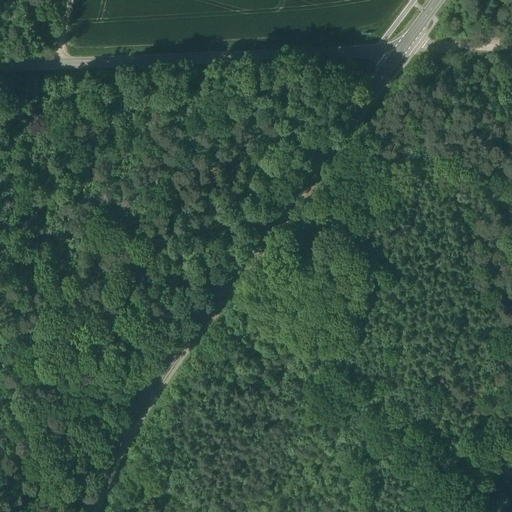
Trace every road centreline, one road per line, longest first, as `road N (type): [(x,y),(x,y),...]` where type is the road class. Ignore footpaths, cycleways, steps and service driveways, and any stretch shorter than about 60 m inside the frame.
road 1 (secondary): [(86,511),(149,387),(399,51)]
road 2 (tertiary): [(399,51),(0,65)]
road 3 (track): [(226,281),(254,298),(444,483)]
